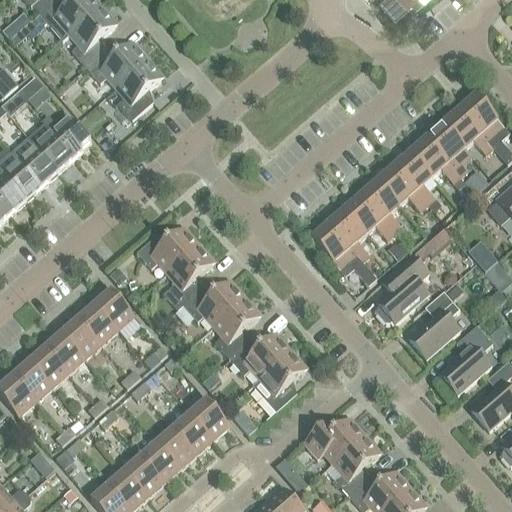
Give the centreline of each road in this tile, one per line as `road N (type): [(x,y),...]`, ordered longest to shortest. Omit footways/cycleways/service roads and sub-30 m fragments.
road 1 (residential): [(0,312),(193,146)]
road 2 (residential): [(207,511),(375,366)]
road 3 (residential): [(398,67),(390,103),(257,222)]
road 4 (residential): [(375,366),(502,511)]
road 5 (residential): [(257,222),(375,366)]
road 6 (residential): [(230,110),(129,0)]
road 7 (residential): [(230,110),(324,27)]
